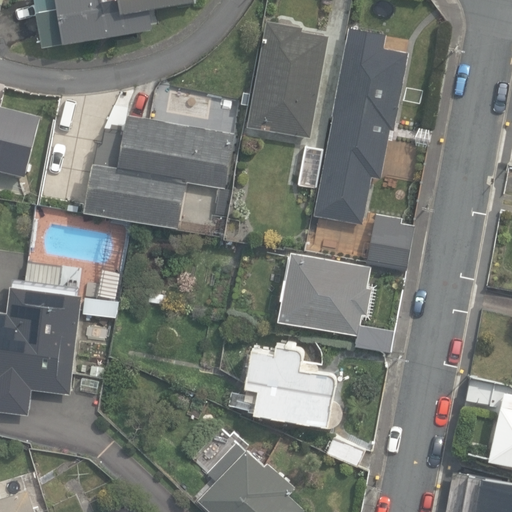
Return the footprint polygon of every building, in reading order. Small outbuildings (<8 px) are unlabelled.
[(37,0),(45,47),(154,30),(151,8),(198,1),(197,0),(37,0)] [(249,125),(313,136),(331,35),(304,30),(304,27),(268,20),(249,125)] [(395,129),(410,52),(348,40),(315,214),(363,223),(372,175),(381,177),(390,128),(395,129)] [(0,167),(27,175),(42,116),(0,104),(0,167)] [(86,211),(181,227),(189,180),(227,187),(236,132),(128,113),(119,166),(94,162),(86,211)] [(296,179),(314,182),(321,144),(303,141),(296,179)] [(366,254),(405,262),(409,240),(371,232),(366,254)] [(354,341),(390,347),(394,325),(359,319),(361,309),(366,310),(371,283),(366,282),(370,262),(290,247),(285,275),(283,274),(279,295),(281,295),(277,316),(356,330),(354,341)] [(0,408),(28,412),(32,387),(71,392),(82,310),(116,315),(118,299),(83,294),(84,291),(79,290),(80,283),(59,280),(61,262),(28,258),(26,276),(13,274),(9,309),(0,307),(0,408)] [(102,265),(97,291),(115,294),(120,268),(102,265)] [(326,420),(330,421),(337,419),(341,413),(342,407),(339,401),(334,397),(331,396),(334,377),(334,373),(332,370),(329,368),(300,364),(302,352),(301,346),(296,342),(276,338),(275,348),(252,344),(245,382),(247,382),(245,396),(256,398),(254,408),(326,420)] [(89,370),(103,372),(105,364),(91,361),(89,370)] [(464,397),(489,403),(494,378),(470,372),(464,397)] [(97,389),(99,375),(81,373),(79,386),(97,389)] [(490,455),(511,459),(511,388),(504,387),(490,455)] [(329,451),(360,464),(367,448),(336,435),(329,451)] [(201,498),(215,511),(304,511),(307,509),(290,493),(298,485),(270,459),(267,462),(250,446),(201,498)] [(445,511),(446,511),(486,511),(493,480),(453,472),(445,511)] [(0,511),(43,511),(42,506),(36,507),(29,484),(0,492),(0,511)]
